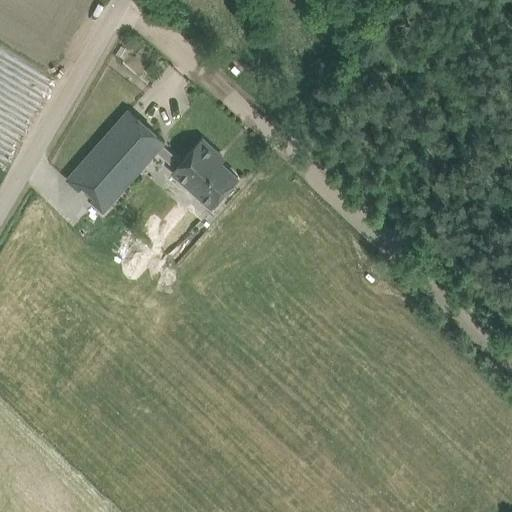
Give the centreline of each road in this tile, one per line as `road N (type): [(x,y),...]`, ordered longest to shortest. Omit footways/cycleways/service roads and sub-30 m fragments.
road 1 (track): [(120,0),(196,49),(511,358)]
road 2 (unclassified): [(0,198),(116,0)]
